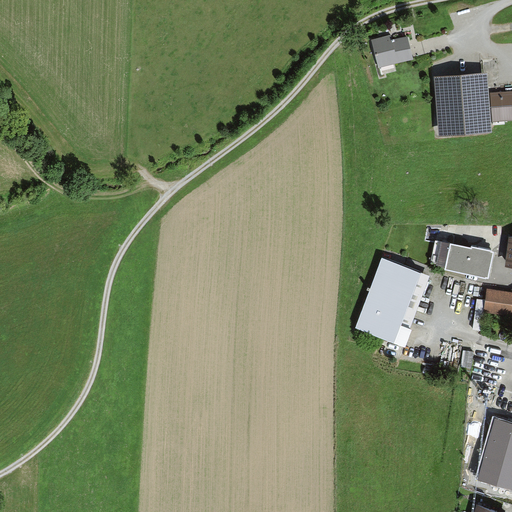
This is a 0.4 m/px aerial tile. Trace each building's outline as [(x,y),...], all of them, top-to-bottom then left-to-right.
[(371,39),(379,68),(414,59),(408,36),(391,40),(389,35),(371,39)] [(489,93),(486,73),(435,77),(440,136),(492,132),(491,123),(489,93)] [(511,91),(489,93),(491,123),(511,120),(511,91)] [(494,251),(452,241),(451,243),(437,240),(431,263),(446,267),(445,269),(488,277),(494,251)] [(382,257),(357,327),(405,345),(411,329),(431,277),(382,257)] [(485,299),(484,312),(487,312),(511,314),(511,290),(510,291),(486,288),(485,299)] [(484,312),(485,299),(477,299),(473,329),(484,331),(487,312),(484,312)] [(494,356),(479,353),(475,367),(490,371),(494,356)] [(472,415),(486,419),(490,404),(477,399),(472,415)] [(511,425),(496,420),(478,480),(511,490),(511,425)] [(504,511),(478,503),(474,511),(504,511)]
